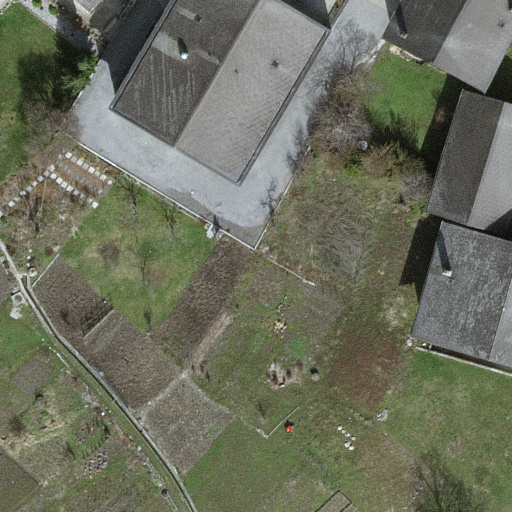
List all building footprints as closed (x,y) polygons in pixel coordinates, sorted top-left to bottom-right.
[(93,0),(109,10),(117,0),(93,0)] [(194,0),(132,119),(256,183),(337,41),(270,0),(194,0)] [(511,0),(404,0),(386,38),(491,91),(511,44),(511,0)] [(511,114),(460,102),(432,204),(508,230),(511,215),(511,114)] [(511,254),(438,231),(410,350),(511,391),(511,254)]
